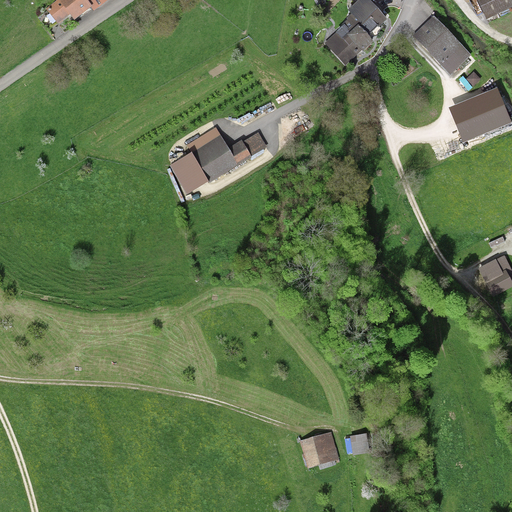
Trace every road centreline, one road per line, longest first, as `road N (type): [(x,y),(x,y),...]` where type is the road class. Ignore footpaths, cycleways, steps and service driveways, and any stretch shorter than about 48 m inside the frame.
road 1 (track): [(370,65),(427,232),(511,338)]
road 2 (track): [(0,378),(137,386),(295,428)]
road 3 (residential): [(124,0),(0,85)]
